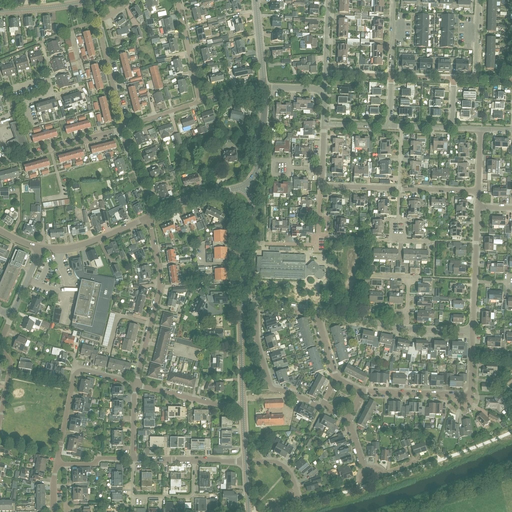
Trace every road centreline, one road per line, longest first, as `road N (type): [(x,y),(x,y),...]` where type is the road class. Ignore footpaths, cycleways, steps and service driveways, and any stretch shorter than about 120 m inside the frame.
road 1 (residential): [(135,384),(160,284),(149,216)]
road 2 (residential): [(56,464),(75,373),(135,384)]
road 3 (residential): [(323,404),(271,386),(255,300)]
road 4 (residential): [(192,460),(192,497),(131,497),(132,459)]
road 5 (residential): [(0,163),(120,129)]
